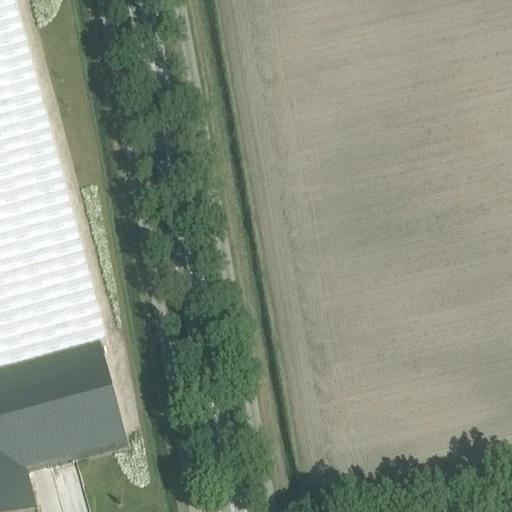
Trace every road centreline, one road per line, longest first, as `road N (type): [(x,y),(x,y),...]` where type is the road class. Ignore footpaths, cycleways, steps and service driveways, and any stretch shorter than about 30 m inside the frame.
road 1 (unclassified): [(276,511),(182,0)]
road 2 (primary): [(230,511),(140,0)]
road 3 (unclassified): [(193,511),(103,0)]
